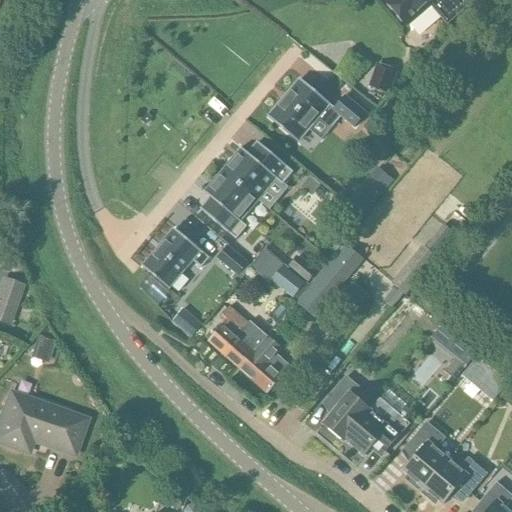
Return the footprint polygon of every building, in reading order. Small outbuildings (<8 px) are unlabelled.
[(406,26),(437,0),(385,0),(385,1),(406,26)] [(351,53),(334,74),(352,88),(369,66),(351,53)] [(377,61),(368,86),(389,94),(398,69),(377,61)] [(300,80),(268,118),(298,143),(299,142),(298,142),(319,116),(333,128),(342,117),(355,129),(367,115),(345,97),(335,109),(300,80)] [(147,113),(140,122),(145,126),(152,118),(147,113)] [(242,149),(223,172),(258,201),(275,180),(283,186),(293,173),(258,143),(257,145),(258,145),(249,155),(242,149)] [(342,187),(368,206),(389,176),(365,159),(342,187)] [(202,210),(201,211),(236,241),(247,228),(240,222),(258,201),(223,172),(205,194),(212,200),(203,210),(202,210)] [(310,178),(301,188),(311,197),(320,186),(310,178)] [(307,213),(314,218),(319,211),(313,206),(307,213)] [(299,224),(290,235),(306,249),(316,237),(306,228),(305,229),(299,224)] [(423,246),(392,284),(405,296),(449,245),(457,236),(444,226),(426,248),(423,246)] [(175,230),(142,268),(169,290),(170,289),(169,288),(192,261),(201,269),(210,259),(175,230)] [(226,248),(216,260),(237,277),(247,265),(226,248)] [(297,257),(288,267),(308,284),(317,273),(297,257)] [(303,283),(288,272),(280,265),(271,278),(292,295),(303,283)] [(299,301),(313,312),(316,314),(326,302),(323,299),(334,285),(320,274),(299,301)] [(2,278),(0,282),(0,323),(11,327),(25,285),(2,278)] [(400,302),(367,343),(381,355),(414,314),(400,302)] [(226,321),(208,342),(231,362),(238,369),(258,344),(258,341),(261,344),(267,337),(250,322),(248,324),(245,322),(229,307),(221,317),(226,321)] [(184,309),(172,321),(191,339),(203,326),(184,309)] [(258,344),(238,369),(268,395),(283,378),(291,368),(276,355),(282,348),(268,337),(267,337),(261,344),(258,341),(258,344)] [(38,338),(31,358),(49,364),(55,344),(38,338)] [(467,367),(456,358),(445,372),(455,381),(463,372),(467,367)] [(490,367),(477,382),(498,400),(511,384),(490,367)] [(463,372),(455,381),(451,386),(462,395),(473,381),(463,372)] [(330,417),(323,425),(343,442),(370,410),(358,400),(364,393),(346,378),(326,402),(335,410),(330,417)] [(511,386),(511,387),(502,399),(511,406),(511,386)] [(12,396),(2,422),(0,428),(0,442),(2,443),(4,447),(17,452),(21,450),(28,452),(32,438),(41,434),(51,438),(48,446),(73,455),(85,422),(12,396)] [(370,410),(343,442),(344,443),(345,441),(365,458),(371,451),(376,445),(386,453),(397,439),(409,425),(398,416),(389,408),(379,399),(370,410)] [(424,489),(448,460),(436,450),(445,439),(427,424),(405,450),(414,459),(403,472),(408,476),(405,480),(419,491),(421,487),(424,489)] [(448,460),(424,489),(425,491),(423,494),(436,505),(438,502),(444,506),(455,493),(464,501),(487,475),(469,460),(460,470),(448,460)] [(510,511),(506,509),(511,501),(511,495),(497,483),(474,510),(477,511),(510,511)] [(168,492),(163,506),(180,511),(185,497),(168,492)]
